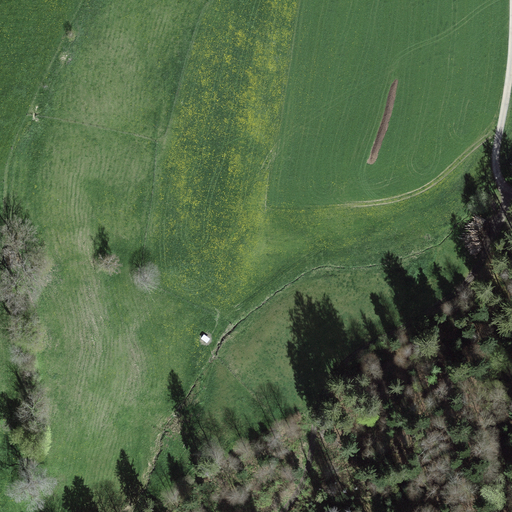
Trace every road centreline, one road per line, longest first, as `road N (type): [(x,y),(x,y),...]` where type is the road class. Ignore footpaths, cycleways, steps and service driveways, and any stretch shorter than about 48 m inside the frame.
road 1 (track): [(511,192),(472,278),(335,374),(318,404),(305,480),(284,511)]
road 2 (track): [(511,49),(496,154),(497,176),(511,192)]
